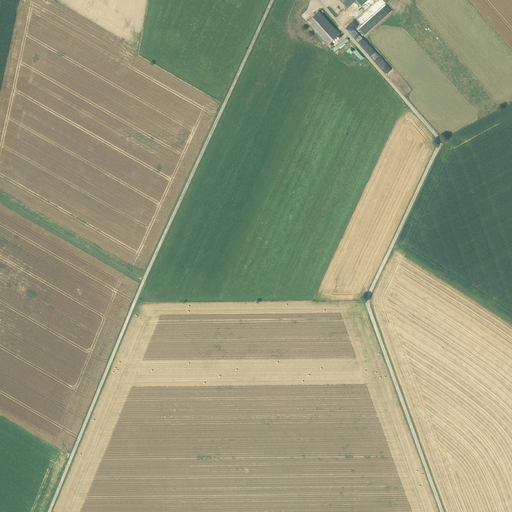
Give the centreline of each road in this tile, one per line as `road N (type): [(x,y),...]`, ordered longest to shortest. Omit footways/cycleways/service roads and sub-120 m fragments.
road 1 (unclassified): [(441,511),(367,304),(438,137),(315,0)]
road 2 (unclassified): [(49,511),(271,0)]
